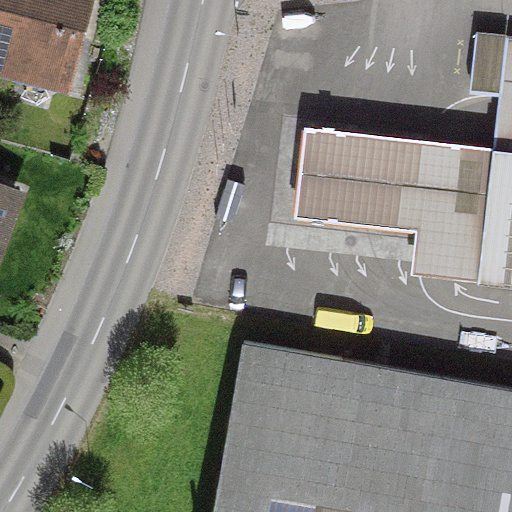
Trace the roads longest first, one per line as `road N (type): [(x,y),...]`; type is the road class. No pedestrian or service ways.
road 1 (secondary): [(2,511),(92,345),(151,206),(204,0)]
road 2 (unknown): [(403,0),(370,267),(380,298),(403,316),(511,330)]
